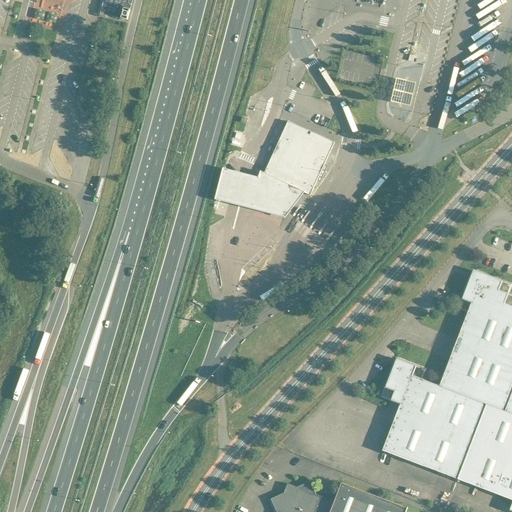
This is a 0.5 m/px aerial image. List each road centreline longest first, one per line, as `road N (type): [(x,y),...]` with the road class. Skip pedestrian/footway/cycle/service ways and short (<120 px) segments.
road 1 (motorway): [(97,511),(240,0)]
road 2 (tertiary): [(193,511),(245,439),(511,146)]
road 3 (unclassified): [(284,447),(488,221),(511,225)]
road 4 (motorway): [(136,234),(87,340),(27,511)]
road 5 (motorway): [(136,234),(53,511)]
road 6 (motorway): [(196,0),(136,234)]
road 7 (motorway): [(88,217),(31,376)]
road 8 (motorway): [(31,376),(10,511)]
